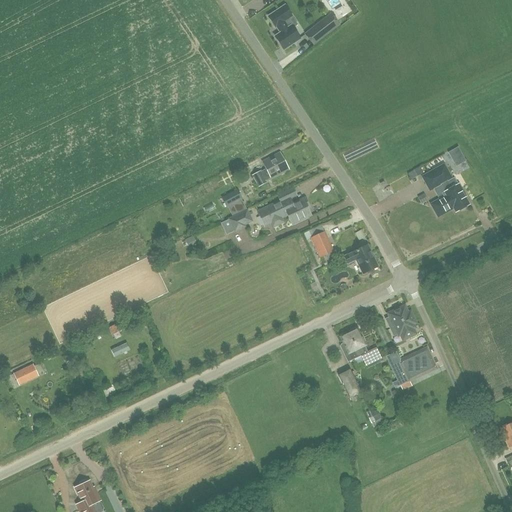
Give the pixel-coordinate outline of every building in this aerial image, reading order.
[(283,50),(300,39),(292,28),(289,30),(284,22),(292,17),(285,6),(268,17),(275,28),(276,27),(280,33),(275,37),(283,50)] [(313,45),(338,26),(330,15),(305,35),(313,45)] [(456,167),(466,162),(458,147),(448,153),(456,167)] [(262,161),(266,169),(262,172),(261,171),(252,176),(258,187),(267,182),(271,179),(272,180),(290,170),(280,152),(262,161)] [(241,175),(250,171),(248,164),(238,169),(241,175)] [(442,184),(448,195),(449,195),(433,204),(440,216),(455,208),(458,212),(461,210),(463,211),(466,209),(467,207),(470,205),(466,197),(467,197),(460,184),(453,188),(449,180),(453,178),(446,165),(424,177),(432,190),(442,184)] [(422,168),(411,175),(415,181),(426,174),(422,168)] [(392,185),(377,191),(381,202),(396,196),(392,185)] [(295,188),(286,191),(280,194),(283,201),(260,211),(266,225),(273,221),(274,224),(277,225),(283,222),(284,219),(283,217),(289,214),(294,223),(312,215),(309,207),(311,206),(307,198),(294,204),(291,197),(298,194),(295,188)] [(237,190),(223,197),(232,216),(247,208),(237,190)] [(216,203),(206,209),(209,214),(219,208),(216,203)] [(340,207),(310,218),(312,224),(342,213),(340,207)] [(228,232),(245,224),(253,220),(249,211),(224,222),(228,232)] [(362,241),(368,238),(365,231),(359,234),(362,241)] [(320,259),(335,252),(325,232),(311,238),(320,259)] [(167,248),(170,254),(183,247),(180,242),(167,248)] [(362,275),(379,267),(368,244),(353,251),(353,252),(343,256),(348,265),(356,261),(362,275)] [(333,266),(342,260),(337,253),(328,259),(333,266)] [(317,271),(305,273),(309,289),(321,286),(317,271)] [(321,287),(313,291),(320,302),(327,297),(321,287)] [(415,334),(413,329),(415,328),(413,324),(415,323),(410,312),(408,314),(404,306),(388,314),(389,317),(385,319),(393,337),(398,335),(398,336),(400,335),(403,340),(415,334)] [(118,326),(112,329),(115,335),(121,332),(118,326)] [(343,334),(342,335),(343,336),(341,337),(344,343),(341,345),(340,346),(348,362),(361,356),(366,366),(380,359),(375,348),(366,352),(362,343),(363,342),(360,335),(358,336),(356,330),(355,331),(354,330),(353,330),(352,330),(351,331),(352,332),(347,334),(346,333),(345,333),(343,334)] [(114,357),(129,350),(126,343),(111,350),(114,357)] [(409,358),(418,378),(437,369),(428,350),(426,351),(424,349),(425,351),(409,358)] [(19,386),(39,376),(33,364),(13,374),(19,386)] [(339,376),(339,377),(349,397),(360,392),(350,371),(339,376)] [(402,393),(415,388),(413,383),(400,387),(402,393)] [(510,448),(511,446),(511,424),(502,429),(510,448)] [(77,505),(79,511),(94,511),(91,505),(99,502),(89,482),(76,488),(82,503),(77,505)]
